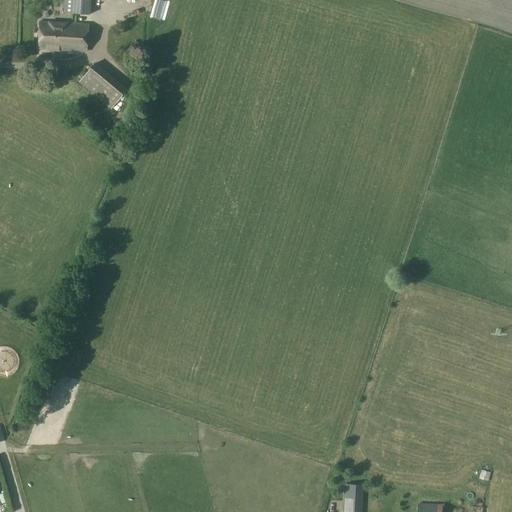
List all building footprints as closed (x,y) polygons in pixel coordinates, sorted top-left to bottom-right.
[(59,0),(59,16),(90,18),(91,0),(59,0)] [(86,51),(88,24),(82,23),(74,23),(41,21),(40,48),(86,51)] [(111,108),(127,89),(95,63),(80,82),(111,108)] [(119,146),(125,136),(116,131),(110,141),(119,146)] [(486,481),(489,472),(480,469),(477,478),(486,481)] [(345,484),(343,511),(359,511),(361,493),(353,493),(353,485),(346,484),(345,484)] [(404,511),(405,491),(374,490),(373,511),(404,511)]
